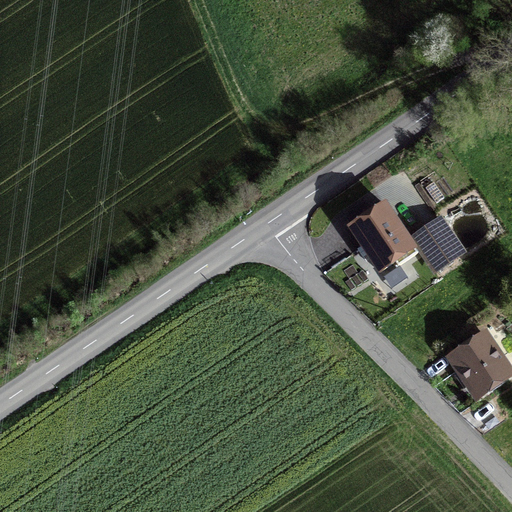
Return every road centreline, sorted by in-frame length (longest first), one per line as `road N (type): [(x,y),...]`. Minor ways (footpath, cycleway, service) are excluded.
road 1 (track): [(197,0),(239,104),(256,122),(315,123),(457,58),(496,61)]
road 2 (residential): [(511,484),(265,225)]
road 3 (tertiary): [(265,225),(0,405)]
road 4 (tertiary): [(511,49),(265,225)]
